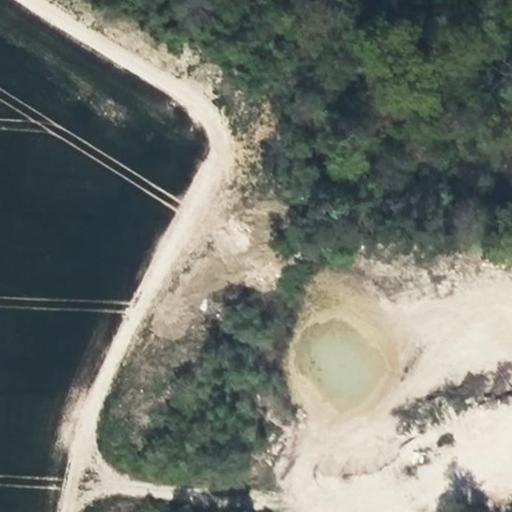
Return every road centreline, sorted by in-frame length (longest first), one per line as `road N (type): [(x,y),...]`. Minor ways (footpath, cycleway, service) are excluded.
road 1 (track): [(66,511),(87,415),(219,146),(214,122),(196,101),(35,0)]
road 2 (track): [(74,474),(148,491),(357,511)]
road 3 (track): [(298,511),(438,467),(481,438),(511,431)]
